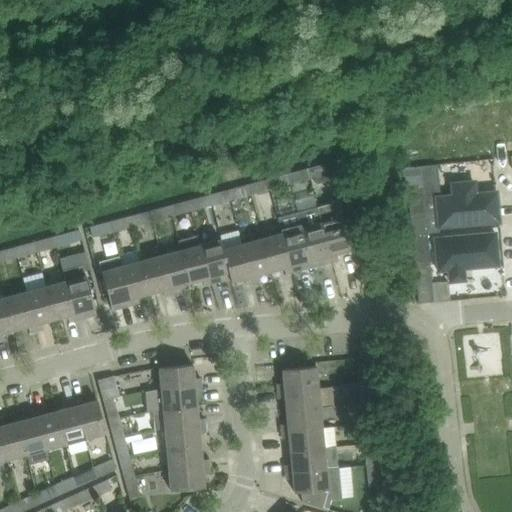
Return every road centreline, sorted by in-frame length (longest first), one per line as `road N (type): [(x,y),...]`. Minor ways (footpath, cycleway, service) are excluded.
road 1 (residential): [(0,380),(131,344),(241,330)]
road 2 (residential): [(241,330),(424,317),(440,330)]
road 3 (residential): [(231,511),(248,476),(241,330)]
road 4 (residential): [(462,511),(440,330)]
